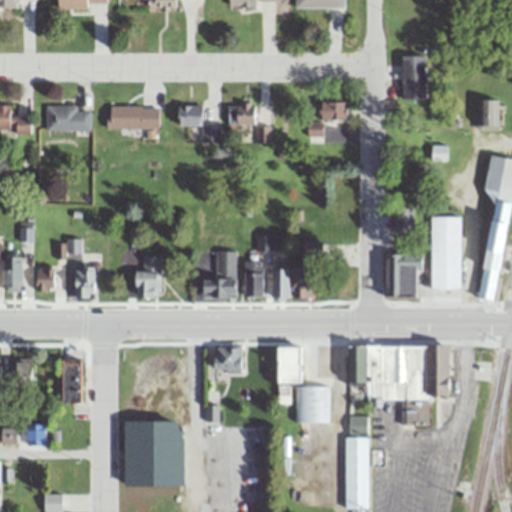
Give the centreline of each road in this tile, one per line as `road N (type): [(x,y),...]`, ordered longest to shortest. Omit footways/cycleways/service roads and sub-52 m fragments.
road 1 (secondary): [(0,320),(511,321)]
road 2 (residential): [(0,66),(374,65)]
road 3 (residential): [(372,321),(373,0)]
road 4 (residential): [(100,511),(100,320)]
